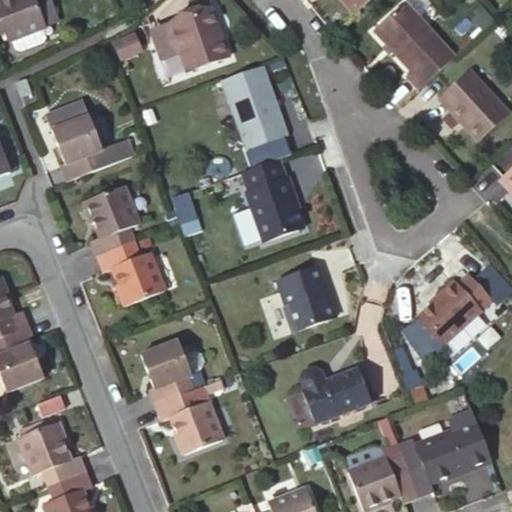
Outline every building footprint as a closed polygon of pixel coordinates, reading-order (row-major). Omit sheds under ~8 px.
[(0,36),(4,35),(8,45),(43,30),(30,0),(5,0),(0,2),(0,36)] [(30,0),(43,30),(55,26),(44,0),(30,0)] [(406,77),(419,90),(454,58),(405,4),(374,32),(410,73),(406,77)] [(217,41),(221,40),(211,11),(207,12),(217,41)] [(169,25),(186,73),(227,58),(221,40),(217,41),(207,12),(169,25)] [(120,62),(143,52),(135,33),(112,43),(120,62)] [(261,67),(220,82),(245,150),(286,136),(261,67)] [(477,143),(508,114),(469,72),(442,97),(452,108),(448,112),(477,143)] [(38,97),(32,81),(19,87),(25,102),(38,97)] [(438,100),(448,112),(452,108),(442,97),(438,100)] [(68,126),(90,118),(85,105),(63,114),(68,126)] [(65,166),(72,182),(142,154),(136,140),(106,151),(93,116),(90,118),(68,126),(54,132),(68,165),(65,166)] [(2,137),(0,138),(0,152),(9,174),(16,171),(2,137)] [(0,179),(9,175),(9,174),(0,152),(0,179)] [(511,170),(500,182),(510,194),(511,192),(511,170)] [(242,193),(261,242),(301,226),(289,196),(291,195),(284,176),(242,193)] [(96,242),(103,258),(140,243),(133,228),(143,223),(130,188),(89,204),(103,240),(96,242)] [(140,243),(103,258),(109,273),(116,270),(130,305),(168,290),(155,254),(146,258),(140,243)] [(498,306),(511,293),(511,290),(489,263),(472,276),(498,306)] [(316,268),(275,282),(284,308),(282,309),(291,334),(334,319),(316,268)] [(442,345),(489,303),(466,277),(454,287),(453,285),(439,297),(441,299),(419,319),(442,345)] [(0,337),(31,326),(26,312),(19,314),(5,279),(0,281),(0,337)] [(31,326),(0,337),(0,355),(0,356),(0,355),(0,365),(10,391),(48,376),(34,342),(37,341),(31,326)] [(155,387),(162,402),(200,388),(194,373),(197,371),(190,353),(184,339),(146,354),(159,386),(155,387)] [(197,371),(202,369),(208,362),(203,352),(195,350),(190,353),(197,371)] [(194,373),(200,388),(208,384),(202,369),(197,371),(194,373)] [(315,426),(369,404),(356,370),(324,382),(320,373),(311,370),(302,373),(298,382),(302,391),(301,391),(315,426)] [(208,384),(200,388),(206,402),(214,400),(208,384)] [(200,388),(162,402),(168,417),(175,414),(189,450),(229,434),(214,400),(206,402),(200,388)] [(407,443),(413,458),(428,495),(443,489),(440,482),(477,469),(501,460),(480,408),(456,416),(461,429),(424,443),(422,437),(407,443)] [(46,471),(52,485),(89,470),(83,456),(76,459),(61,424),(22,439),(36,475),(46,471)] [(331,459),(324,443),(308,450),(315,465),(331,459)] [(428,495),(413,458),(407,443),(393,448),(395,455),(359,468),(375,507),(410,494),(413,500),(428,495)] [(89,470),(52,485),(57,500),(47,504),(50,511),(96,511),(87,488),(95,486),(89,470)] [(272,511),(323,511),(313,485),(277,500),(280,509),(272,511)] [(263,511),(259,501),(245,507),(246,511),(263,511)]
